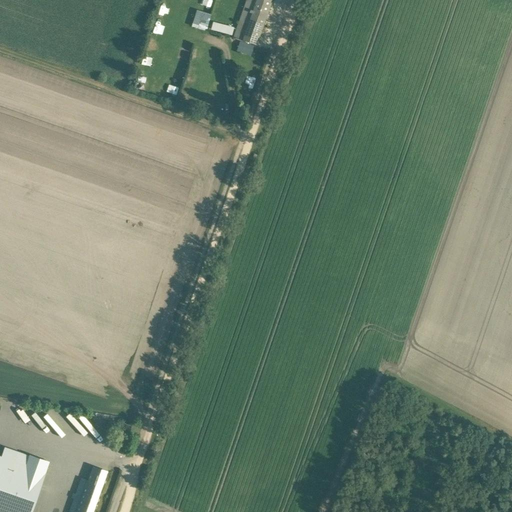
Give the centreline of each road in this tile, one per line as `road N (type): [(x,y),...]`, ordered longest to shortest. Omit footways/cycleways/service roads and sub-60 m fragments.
road 1 (unclassified): [(122,511),(296,0)]
road 2 (track): [(0,53),(248,141)]
